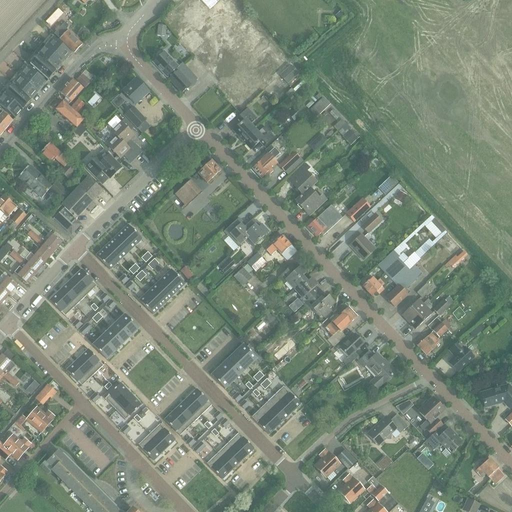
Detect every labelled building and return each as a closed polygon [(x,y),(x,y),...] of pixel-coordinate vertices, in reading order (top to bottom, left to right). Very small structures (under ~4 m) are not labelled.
[(253,8),(249,12),(263,27),(274,16),(266,7),(272,2),(270,0),(254,0),(250,4),(253,8)] [(314,6),(310,10),(322,26),(333,17),(327,7),(333,2),(331,0),(315,0),(312,3),(314,6)] [(424,0),(416,0),(411,4),(425,22),(435,14),(424,0)] [(440,0),(424,0),(435,14),(446,7),(440,0)] [(511,10),(505,3),(490,16),(497,25),(511,10)] [(411,4),(401,12),(415,30),(425,22),(411,4)] [(511,10),(497,25),(503,33),(511,25),(511,10)] [(345,16),(341,11),(336,16),(340,21),(345,16)] [(233,29),(228,32),(241,48),(253,37),(245,27),(251,22),(243,13),(229,25),(233,29)] [(61,39),(60,41),(74,53),(82,44),(64,28),(67,24),(65,22),(54,33),(61,39)] [(511,25),(503,33),(511,41),(511,39),(511,25)] [(158,26),(156,37),(164,38),(166,27),(158,26)] [(447,42),(437,51),(445,58),(460,45),(453,38),(457,34),(452,29),(442,37),(447,42)] [(53,37),(46,46),(64,62),(71,53),(53,37)] [(216,38),(203,49),(213,59),(219,54),(226,62),(237,52),(223,37),(218,41),(216,38)] [(460,45),(445,58),(453,67),(467,53),(460,45)] [(46,46),(38,55),(57,70),(64,62),(46,46)] [(356,48),(346,56),(362,73),(371,64),(356,48)] [(167,77),(178,67),(165,52),(163,53),(162,52),(157,56),(159,58),(154,62),(167,77)] [(467,53),(453,67),(460,74),(475,61),(467,53)] [(38,55),(29,65),(48,81),(57,70),(38,55)] [(346,56),(339,63),(355,80),(362,73),(346,56)] [(475,61),(460,74),(467,82),(482,69),(475,61)] [(339,63),(332,70),(348,87),(355,80),(339,63)] [(288,84),(299,74),(291,66),(280,76),(288,84)] [(28,67),(20,76),(38,92),(46,82),(28,67)] [(482,69),(467,82),(475,90),(490,77),(482,69)] [(332,70),(323,78),(339,95),(348,87),(332,70)] [(169,79),(170,81),(182,93),(190,85),(178,71),(169,79)] [(85,88),(91,82),(82,74),(76,80),(85,88)] [(12,84),(31,100),(38,92),(20,76),(12,84)] [(490,77),(475,90),(482,98),(497,85),(490,77)] [(72,79),(59,93),(65,98),(64,100),(69,104),(83,89),(72,79)] [(135,105),(142,99),(149,93),(136,79),(122,92),(135,105)] [(12,84),(4,94),(23,110),(31,100),(12,84)] [(497,85),(482,98),(491,106),(500,98),(503,101),(511,94),(508,89),(504,92),(497,85)] [(23,110),(4,94),(0,98),(0,105),(15,119),(23,110)] [(316,118),(329,106),(330,105),(323,98),(309,111),(316,118)] [(69,104),(64,100),(56,110),(76,128),(80,124),(83,120),(77,114),(85,105),(78,99),(70,108),(68,106),(69,104)] [(511,112),(503,120),(511,129),(511,127),(511,103),(507,108),(511,112)] [(137,128),(145,120),(133,108),(125,116),(137,128)] [(294,121),(302,114),(296,108),(288,115),(294,121)] [(242,140),(254,129),(251,124),(257,119),(247,109),(237,118),(242,123),(233,131),(242,140)] [(411,109),(397,124),(404,131),(418,116),(411,109)] [(0,135),(12,122),(3,113),(0,116),(0,135)] [(271,113),(266,118),(269,121),(274,116),(271,113)] [(418,116),(404,131),(409,138),(425,123),(418,116)] [(128,140),(133,135),(115,117),(107,124),(112,129),(110,132),(116,137),(107,145),(119,158),(128,149),(136,158),(141,153),(128,140)] [(425,123),(409,138),(415,144),(431,129),(425,123)] [(80,124),(73,132),(79,137),(86,130),(80,124)] [(343,137),(350,129),(345,124),(337,131),(343,137)] [(254,129),(242,140),(251,150),(259,142),(264,147),(274,137),(265,128),(259,133),(254,129)] [(431,129),(415,144),(422,151),(438,136),(431,129)] [(351,146),(358,139),(350,130),(342,137),(351,146)] [(383,132),(379,137),(385,143),(389,138),(383,132)] [(321,134),(315,139),(321,146),(327,140),(321,134)] [(438,136),(422,151),(428,157),(443,142),(438,136)] [(389,138),(385,143),(390,148),(394,144),(389,138)] [(443,142),(428,157),(434,164),(449,150),(443,142)] [(60,153),(60,154),(49,144),(41,154),(52,164),(56,158),(65,167),(60,173),(67,179),(77,168),(60,153)] [(268,154),(252,169),(261,178),(266,174),(268,176),(273,171),(271,169),(277,163),(273,159),(279,153),(274,148),(268,154)] [(98,156),(86,168),(95,177),(101,171),(109,179),(121,167),(109,155),(104,149),(98,155),(98,156)] [(365,149),(359,154),(365,160),(371,155),(365,149)] [(449,150),(434,164),(440,170),(455,156),(449,150)] [(293,151),(279,166),(285,172),(299,157),(293,151)] [(455,156),(440,170),(447,177),(461,163),(455,156)] [(207,184),(221,171),(212,160),(207,165),(204,164),(200,167),(201,170),(197,174),(207,184)] [(461,163),(447,177),(453,183),(468,170),(461,163)] [(19,178),(42,199),(50,189),(64,201),(70,194),(56,182),(53,186),(30,165),(19,178)] [(302,195),(310,189),(317,182),(307,172),(310,169),(305,165),(293,177),(296,181),(293,185),(302,195)] [(468,170),(453,183),(459,189),(473,175),(468,170)] [(473,175),(459,189),(466,196),(480,183),(473,175)] [(88,177),(51,217),(71,236),(81,225),(76,220),(85,210),(88,213),(94,207),(91,204),(103,191),(88,177)] [(183,210),(186,207),(201,193),(190,180),(175,195),(184,205),(181,208),(183,210)] [(310,189),(302,195),(296,201),(306,212),(309,208),(313,212),(326,200),(322,196),(319,198),(310,189)] [(400,191),(396,198),(402,202),(406,195),(400,191)] [(4,196),(0,199),(0,210),(8,218),(17,207),(4,196)] [(362,199),(346,214),(354,223),(370,208),(362,199)] [(317,219),(307,228),(317,238),(321,233),(324,236),(329,231),(334,226),(342,219),(331,207),(317,219)] [(17,226),(26,216),(20,211),(11,221),(17,226)] [(362,227),(369,234),(382,222),(375,214),(362,227)] [(385,274),(382,277),(383,277),(377,283),(373,278),(363,287),(372,297),(376,292),(379,295),(384,290),(382,288),(388,282),(390,279),(393,282),(392,282),(394,284),(414,266),(418,262),(420,260),(447,235),(445,232),(431,217),(403,243),(393,253),(378,266),(385,274)] [(238,247),(246,241),(248,239),(244,235),(249,231),(245,226),(243,228),(240,225),(242,223),(239,219),(224,232),(238,247)] [(253,219),(245,226),(249,231),(244,235),(248,239),(246,241),(252,247),(268,233),(261,225),(258,228),(255,225),(257,224),(253,219)] [(511,223),(501,233),(509,241),(511,238),(511,223)] [(33,240),(37,235),(31,230),(31,231),(24,224),(19,229),(27,235),(33,240)] [(121,231),(135,246),(136,246),(135,246),(141,240),(141,241),(142,240),(128,225),(127,225),(127,226),(122,231),(121,231)] [(129,252),(135,246),(135,247),(135,246),(121,231),(121,232),(115,237),(129,252)] [(37,235),(33,240),(39,245),(43,241),(37,235)] [(43,245),(53,254),(62,243),(53,235),(43,245)] [(363,261),(375,250),(362,235),(350,246),(363,261)] [(268,249),(266,251),(270,255),(272,253),(276,250),(281,255),(287,262),(297,252),(291,246),(282,236),(268,249)] [(109,243),(123,258),(129,252),(129,253),(129,252),(115,237),(115,238),(109,243)] [(7,243),(3,246),(9,251),(10,252),(13,248),(7,243)] [(117,264),(123,258),(123,259),(123,258),(109,243),(108,243),(109,244),(103,249),(102,249),(117,264)] [(43,245),(35,255),(35,256),(44,264),(53,254),(43,245)] [(102,249),(102,250),(97,255),(96,255),(96,256),(110,271),(111,270),(116,264),(117,264),(102,249)] [(15,260),(19,255),(14,250),(10,255),(15,260)] [(455,255),(444,266),(447,269),(448,267),(449,268),(451,267),(453,269),(467,255),(463,251),(457,257),(455,255)] [(22,262),(35,274),(44,264),(35,256),(35,255),(31,252),(24,260),(22,262)] [(257,253),(247,263),(250,267),(255,273),(266,263),(261,257),(257,253)] [(19,255),(15,260),(21,265),(15,273),(17,275),(17,276),(26,284),(35,274),(22,262),(24,260),(19,255)] [(224,261),(218,266),(224,273),(230,268),(224,261)] [(291,292),(305,279),(302,277),(307,273),(300,266),(297,269),(293,265),(279,278),(284,283),(286,281),(293,289),(291,291),(291,292)] [(243,287),(252,278),(240,266),(231,275),(243,287)] [(422,275),(414,266),(394,284),(398,288),(386,299),(394,308),(408,295),(404,292),(422,275)] [(86,297),(86,296),(96,286),(96,287),(97,286),(81,270),(80,270),(81,271),(71,280),(70,280),(86,297)] [(164,276),(179,291),(178,291),(184,285),(185,285),(171,270),(170,270),(170,271),(165,276),(164,276)] [(139,273),(135,277),(140,282),(144,278),(139,273)] [(124,275),(119,280),(123,284),(128,280),(124,275)] [(158,282),(172,297),(173,297),(172,296),(178,291),(179,291),(164,276),(164,277),(158,282)] [(194,276),(189,280),(193,284),(198,279),(194,276)] [(0,288),(8,295),(17,286),(8,278),(0,286),(0,288)] [(305,307),(320,294),(314,288),(318,285),(312,278),(307,282),(305,279),(291,292),(292,292),(294,290),(301,298),(299,300),(305,307)] [(76,306),(86,296),(86,297),(70,280),(60,290),(76,306)] [(126,287),(130,291),(134,287),(130,282),(126,287)] [(152,288),(166,303),(172,297),(158,282),(158,283),(152,288)] [(200,282),(195,287),(206,299),(211,294),(200,282)] [(426,284),(417,293),(422,299),(432,289),(426,284)] [(0,304),(0,305),(8,295),(0,288),(0,304)] [(146,294),(145,294),(160,309),(166,303),(152,288),(151,288),(152,289),(146,294)] [(60,290),(50,300),(49,300),(62,313),(65,317),(66,316),(65,316),(75,306),(76,307),(76,306),(60,290)] [(100,298),(104,303),(109,298),(104,294),(100,298)] [(139,300),(153,315),(154,315),(159,309),(160,309),(145,294),(145,295),(140,300),(139,300)] [(320,294),(305,307),(309,311),(312,309),(319,318),(321,315),(324,318),(331,311),(329,309),(335,303),(328,296),(324,300),(322,298),(323,297),(320,294)] [(443,300),(433,310),(439,316),(450,306),(449,306),(453,302),(449,297),(444,301),(443,300)] [(402,316),(408,323),(429,303),(430,302),(428,299),(422,305),(418,300),(402,316)] [(111,310),(115,305),(111,301),(106,305),(111,310)] [(432,314),(429,311),(432,308),(432,306),(429,303),(408,323),(415,330),(432,314)] [(338,317),(334,320),(325,329),(332,337),(328,342),(334,348),(345,337),(341,332),(347,327),(358,318),(348,307),(343,312),(342,310),(337,315),(338,317)] [(116,322),(130,337),(131,337),(130,337),(138,330),(139,329),(124,314),(123,315),(124,315),(116,322)] [(440,343),(437,340),(439,338),(447,329),(436,319),(428,327),(432,332),(431,333),(427,337),(417,346),(426,356),(431,352),(432,353),(437,348),(436,347),(440,343)] [(77,329),(81,325),(77,320),(73,325),(77,329)] [(108,330),(123,345),(123,344),(130,337),(130,338),(130,337),(116,322),(116,323),(109,330),(108,329),(108,330)] [(83,336),(91,328),(87,324),(79,331),(83,336)] [(469,334),(473,338),(485,329),(481,324),(469,334)] [(100,337),(115,352),(122,345),(123,345),(108,330),(101,337),(100,337)] [(343,363),(347,368),(358,357),(354,353),(363,344),(355,335),(340,349),(348,358),(343,363)] [(100,337),(100,338),(93,345),(93,344),(92,345),(107,360),(107,359),(114,352),(115,353),(115,352),(100,337)] [(458,373),(474,358),(463,346),(458,342),(449,351),(454,357),(448,362),(458,373)] [(235,352),(249,367),(256,360),(257,359),(243,344),(242,345),(235,352)] [(77,360),(93,376),(103,366),(103,367),(104,366),(88,349),(87,350),(77,360)] [(262,349),(257,354),(262,360),(267,355),(262,349)] [(227,359),(227,360),(241,375),(241,374),(249,367),(235,352),(234,352),(235,353),(227,360),(227,359)] [(366,365),(377,377),(370,383),(376,390),(383,384),(395,373),(389,366),(388,367),(376,354),(373,357),(369,353),(358,363),(363,368),(366,365)] [(9,382),(13,378),(8,373),(14,366),(2,355),(0,357),(0,370),(5,375),(3,377),(9,382)] [(77,360),(67,370),(66,370),(82,387),(83,386),(82,386),(92,376),(93,377),(93,376),(77,360)] [(219,367),(233,382),(234,382),(233,382),(241,375),(227,360),(226,360),(227,360),(219,367)] [(211,375),(225,390),(226,390),(225,389),(233,382),(233,383),(233,382),(219,367),(219,368),(212,375),(211,375)] [(13,378),(9,382),(15,387),(19,383),(13,378)] [(121,383),(104,399),(105,400),(115,409),(114,410),(115,410),(131,394),(121,384),(121,383)] [(56,392),(47,385),(36,398),(41,402),(47,394),(52,397),(56,392)] [(30,386),(26,391),(31,396),(35,391),(30,386)] [(510,409),(511,406),(511,390),(508,386),(481,394),(485,408),(503,402),(510,409)] [(275,394),(292,413),(293,413),(292,412),(300,405),(301,405),(283,387),(276,395),(275,394)] [(201,416),(211,406),(212,406),(196,389),(195,390),(196,390),(186,400),(185,399),(185,400),(201,416)] [(237,393),(232,398),(237,402),(241,398),(237,393)] [(115,410),(125,420),(124,420),(125,421),(142,405),(141,404),(141,405),(131,395),(131,394),(115,410)] [(267,402),(285,420),(292,413),(275,394),(275,395),(268,402),(267,402)] [(425,402),(422,405),(422,407),(423,408),(418,412),(429,424),(425,428),(431,436),(442,425),(437,420),(436,419),(444,411),(433,398),(428,403),(427,402),(425,402)] [(185,400),(175,410),(175,409),(175,410),(191,426),(191,425),(201,416),(185,400)] [(248,405),(244,401),(240,405),(244,410),(248,405)] [(260,409),(259,409),(277,428),(277,427),(284,420),(285,420),(267,402),(260,410),(260,409)] [(51,420),(54,416),(49,411),(45,415),(37,408),(27,419),(42,432),(52,421),(51,420)] [(252,417),(251,417),(269,436),(269,435),(276,428),(277,428),(259,409),(259,410),(252,417)] [(175,410),(165,420),(165,419),(164,420),(180,436),(181,436),(180,435),(190,426),(191,426),(175,410)] [(142,412),(137,416),(141,420),(146,416),(144,414),(142,412)] [(213,416),(218,421),(222,416),(218,412),(213,416)] [(400,434),(408,427),(397,415),(390,422),(386,418),(367,435),(378,447),(385,440),(391,440),(391,435),(396,430),(400,434)] [(22,416),(16,423),(21,426),(27,420),(22,416)] [(225,428),(229,424),(225,419),(220,424),(225,428)] [(149,434),(149,435),(165,451),(175,441),(160,424),(159,425),(149,435),(149,434)] [(440,444),(445,450),(441,453),(446,458),(462,443),(449,429),(440,436),(436,432),(427,441),(434,449),(440,444)] [(228,443),(227,443),(243,460),(244,460),(243,459),(253,450),(254,450),(238,433),(238,434),(228,443)] [(139,444),(138,445),(154,461),(155,461),(154,460),(164,451),(165,451),(149,435),(139,445),(139,444)] [(0,456),(1,458),(5,461),(11,454),(18,460),(28,448),(27,448),(30,444),(24,439),(21,443),(13,436),(4,446),(0,443),(0,456)] [(190,447),(195,443),(191,438),(186,443),(190,447)] [(413,439),(409,443),(409,446),(411,448),(414,448),(418,444),(418,441),(416,439),(413,439)] [(197,454),(205,447),(201,443),(193,450),(197,454)] [(217,453),(233,470),(233,469),(243,460),(227,443),(227,444),(228,444),(218,453),(217,453)] [(325,477),(339,464),(329,453),(328,454),(324,450),(319,455),(322,459),(315,467),(325,477)] [(337,458),(348,470),(356,462),(345,450),(337,458)] [(92,511),(118,511),(117,511),(65,458),(64,458),(57,452),(47,462),(45,460),(39,466),(48,475),(52,471),(92,511)] [(207,463),(206,464),(222,480),(223,480),(223,479),(232,470),(233,470),(217,453),(217,454),(207,463)] [(495,485),(505,476),(489,459),(484,463),(482,460),(477,465),(479,468),(475,471),(479,476),(483,473),(495,485)] [(429,462),(424,467),(427,471),(433,465),(429,462)] [(349,503),(363,489),(353,478),(352,479),(348,475),(343,481),(347,484),(339,492),(349,503)] [(371,486),(366,490),(371,496),(372,495),(380,487),(375,481),(372,477),(367,482),(371,486)] [(371,509),(368,511),(390,511),(396,506),(398,505),(381,487),(380,487),(372,495),(379,502),(376,504),(373,501),(368,506),(371,509)] [(467,511),(475,511),(479,504),(468,499),(462,510),(467,511)]
